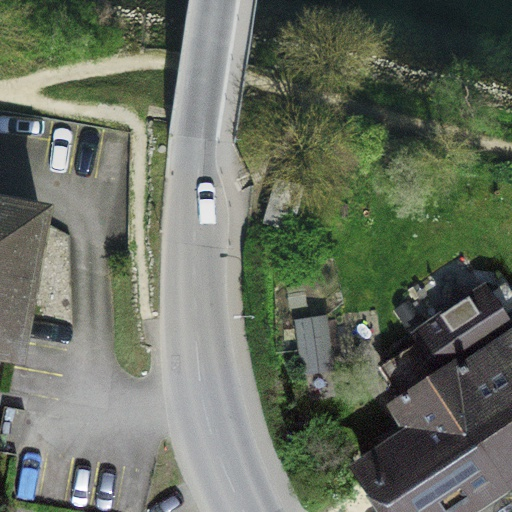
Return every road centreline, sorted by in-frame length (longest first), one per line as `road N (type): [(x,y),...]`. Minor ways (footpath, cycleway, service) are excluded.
road 1 (residential): [(242,511),(219,455),(195,332),(195,140)]
road 2 (unclassified): [(195,140),(216,0)]
